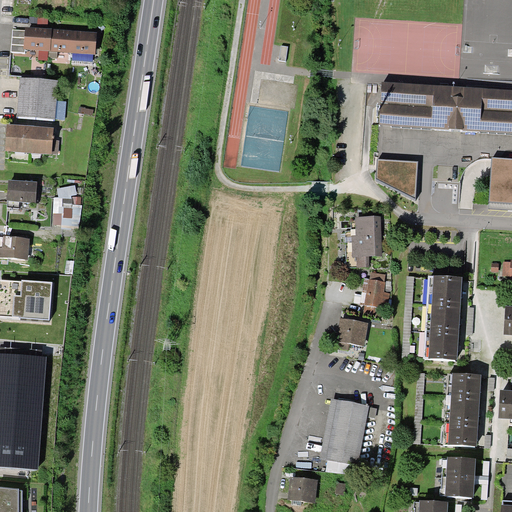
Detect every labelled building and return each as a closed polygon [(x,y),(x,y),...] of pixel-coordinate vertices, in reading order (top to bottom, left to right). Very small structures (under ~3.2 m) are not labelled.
[(97,33),(25,28),(25,31),(24,51),(26,51),(95,56),(97,33)] [(24,51),(25,31),(13,30),(11,53),(26,54),(26,51),(24,51)] [(288,47),(281,46),(279,61),(286,62),(288,47)] [(58,82),(20,79),(17,118),(55,121),(58,82)] [(511,91),(382,83),(379,127),(511,135),(511,91)] [(7,126),(5,153),(52,156),(52,155),(53,141),(54,130),(7,126)] [(511,161),(492,160),(489,209),(511,210),(511,161)] [(418,164),(377,161),(376,181),(416,200),(418,164)] [(38,183),(9,181),(7,209),(19,210),(20,204),(36,205),(38,183)] [(56,226),(84,225),(83,195),(79,195),(79,185),(59,186),(59,197),(54,197),(56,226)] [(381,218),(355,219),(355,221),(351,221),(351,232),(345,232),(346,269),(370,268),(369,258),(382,257),(381,218)] [(31,240),(0,237),(0,258),(29,261),(31,240)] [(511,260),(511,263),(504,262),(503,276),(510,276),(510,279),(511,278),(511,260)] [(386,275),(370,272),(369,279),(364,279),(360,305),(365,306),(382,309),(388,310),(391,294),(384,293),(386,283),(385,283),(386,275)] [(415,278),(407,278),(402,358),(410,359),(415,278)] [(463,280),(429,278),(424,361),(458,363),(463,280)] [(52,285),(0,281),(0,318),(49,322),(52,285)] [(382,309),(365,306),(363,316),(380,319),(382,309)] [(368,325),(340,320),(336,343),(364,348),(368,325)] [(47,358),(0,354),(0,469),(38,472),(47,358)] [(425,374),(418,374),(413,445),(421,445),(425,374)] [(482,378),(448,376),(443,446),(477,449),(482,378)] [(511,392),(500,392),(499,421),(509,421),(509,427),(511,426),(511,392)] [(370,407),(331,400),(320,460),(328,462),(326,473),(350,475),(358,467),(370,407)] [(369,417),(377,418),(378,407),(370,406),(369,417)] [(476,461),(448,460),(447,461),(442,460),(440,497),(445,497),(445,498),(474,500),(475,485),(475,476),(476,461)] [(483,477),(475,476),(475,485),(482,485),(489,486),(489,477),(483,477)] [(318,482),(290,478),(287,501),(315,505),(318,482)] [(346,484),(337,483),(335,495),(345,496),(346,484)] [(0,511),(23,511),(23,492),(0,490),(0,511)] [(448,511),(449,504),(420,502),(420,504),(415,504),(414,511),(448,511)] [(511,511),(511,502),(502,502),(501,511),(511,511)]
